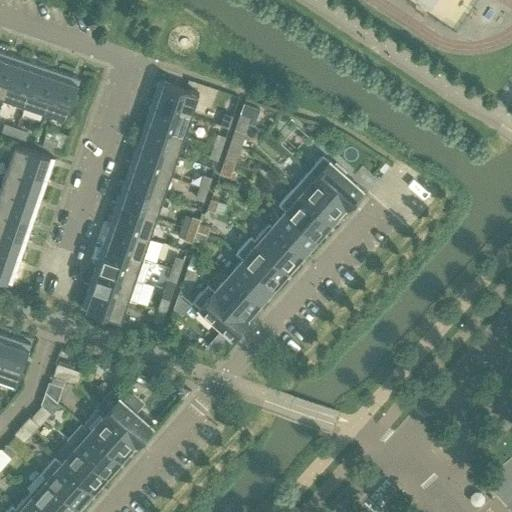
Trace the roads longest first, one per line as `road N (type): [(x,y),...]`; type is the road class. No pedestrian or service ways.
road 1 (residential): [(109,511),(409,173)]
road 2 (residential): [(0,17),(131,62),(61,271)]
road 3 (unclassified): [(511,313),(391,449)]
